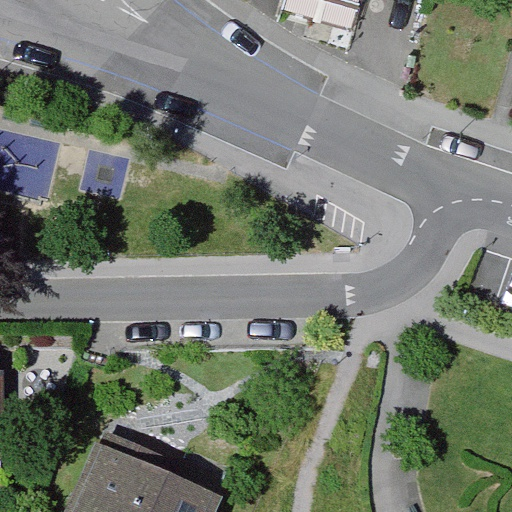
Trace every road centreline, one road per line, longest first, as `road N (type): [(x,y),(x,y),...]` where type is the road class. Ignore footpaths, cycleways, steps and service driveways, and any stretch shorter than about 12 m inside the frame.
road 1 (residential): [(0,302),(374,292),(415,270),(481,191)]
road 2 (residential): [(481,191),(74,32)]
